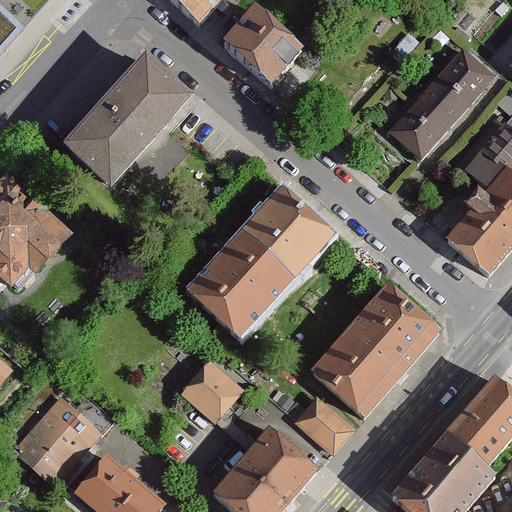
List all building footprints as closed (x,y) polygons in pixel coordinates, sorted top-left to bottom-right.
[(0,0),(0,62),(20,40),(52,0),(0,0)] [(223,0),(168,0),(199,27),(223,0)] [(309,48),(259,4),(222,45),(272,89),(309,48)] [(496,80),(464,51),(389,134),(421,163),(496,80)] [(107,185),(182,102),(139,63),(64,146),(107,185)] [(511,251),(511,172),(511,171),(448,243),(488,279),(511,251)] [(74,238),(5,179),(0,184),(0,283),(20,301),(74,238)] [(333,241),(280,194),(244,234),(297,281),(333,241)] [(297,281),(244,234),(188,296),(240,343),(297,281)] [(444,331),(392,286),(314,375),(366,421),(444,331)] [(243,392),(210,364),(182,397),(216,425),(243,392)] [(511,402),(497,390),(447,444),(488,481),(511,454),(511,402)] [(57,490),(100,436),(58,403),(15,456),(57,490)] [(334,458),(355,434),(320,404),(299,429),(334,458)] [(229,511),(283,511),(318,471),(270,431),(213,498),(229,511)] [(447,444),(392,504),(400,511),(469,511),(493,486),(488,481),(447,444)] [(91,511),(161,511),(167,505),(105,457),(73,498),(91,511)]
